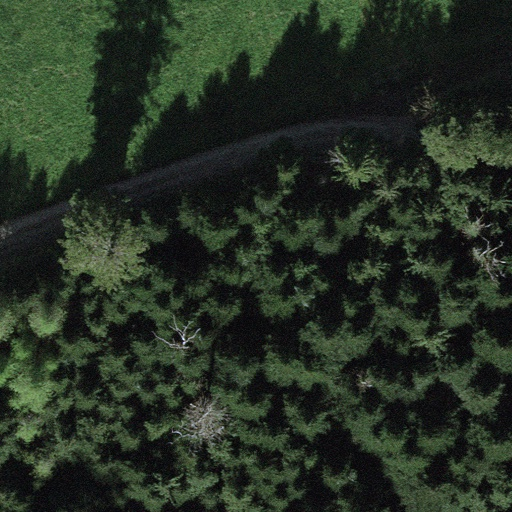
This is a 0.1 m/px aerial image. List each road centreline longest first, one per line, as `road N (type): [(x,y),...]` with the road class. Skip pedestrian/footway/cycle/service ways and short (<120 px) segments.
road 1 (track): [(0,242),(394,103)]
road 2 (track): [(394,103),(511,213)]
